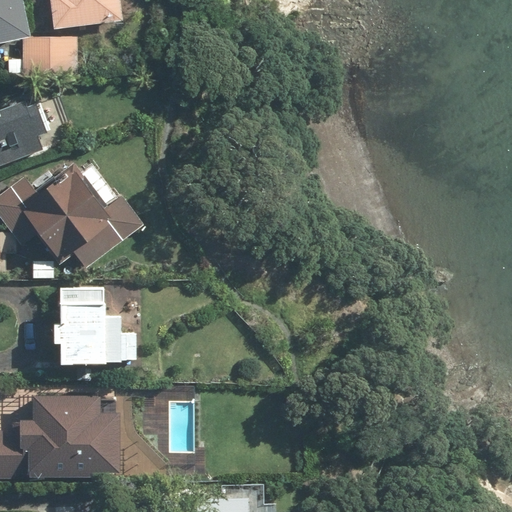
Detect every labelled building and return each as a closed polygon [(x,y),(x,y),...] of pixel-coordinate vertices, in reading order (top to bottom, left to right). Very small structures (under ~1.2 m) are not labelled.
[(26,0),(0,0),(0,42),(34,35),(26,0)] [(52,0),(55,28),(126,20),(124,0),(52,0)] [(0,167),(52,147),(32,97),(0,107),(0,167)] [(59,261),(75,249),(88,266),(144,226),(122,195),(112,203),(84,165),(39,197),(25,177),(0,194),(0,213),(19,239),(35,227),(59,261)] [(137,330),(123,330),(123,313),(109,314),(108,285),(61,286),(63,358),(138,355),(137,330)] [(0,473),(120,473),(120,408),(100,408),(100,391),(34,391),(34,415),(19,415),(19,428),(0,428),(0,473)] [(262,483),(229,484),(230,493),(205,494),(205,511),(269,511),(269,495),(262,495),(262,483)]
